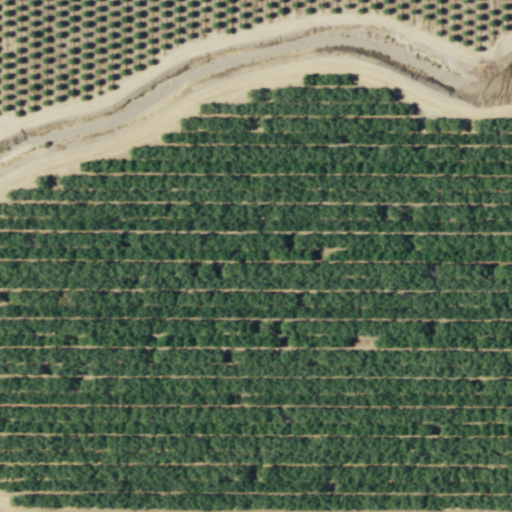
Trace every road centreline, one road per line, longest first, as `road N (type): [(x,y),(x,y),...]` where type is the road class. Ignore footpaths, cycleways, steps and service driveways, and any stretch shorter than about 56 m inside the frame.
road 1 (track): [(0,506),(7,180),(115,142),(206,93),(307,65),(364,67),(470,114),(511,108)]
road 2 (track): [(0,132),(109,95),(190,49),(308,21),(372,16),(477,55),(511,35)]
